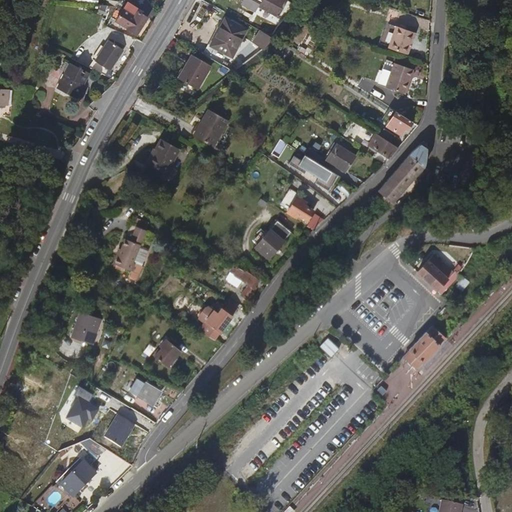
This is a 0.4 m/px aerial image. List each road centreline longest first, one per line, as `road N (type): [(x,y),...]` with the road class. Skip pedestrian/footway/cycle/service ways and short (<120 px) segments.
road 1 (residential): [(142,471),(394,250),(418,237),(483,236),(511,217)]
road 2 (unclassified): [(427,132),(314,237),(145,442),(142,471)]
road 3 (secondary): [(181,0),(95,145),(0,376)]
road 4 (residential): [(511,375),(480,413),(475,432),(487,511)]
road 5 (residential): [(437,0),(427,132)]
